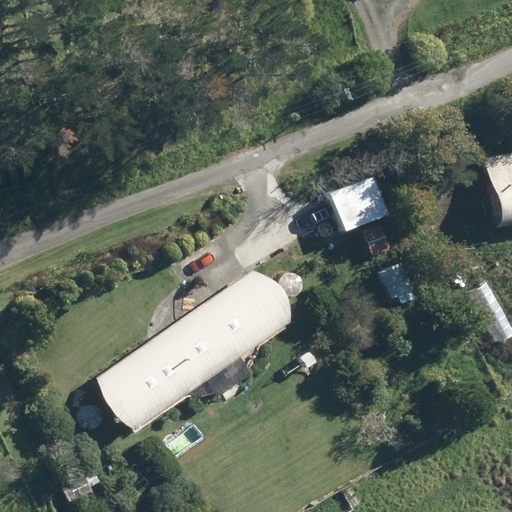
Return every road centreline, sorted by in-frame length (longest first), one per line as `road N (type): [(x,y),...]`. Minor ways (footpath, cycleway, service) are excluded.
road 1 (track): [(511,56),(0,255)]
road 2 (track): [(271,149),(251,205),(190,274)]
